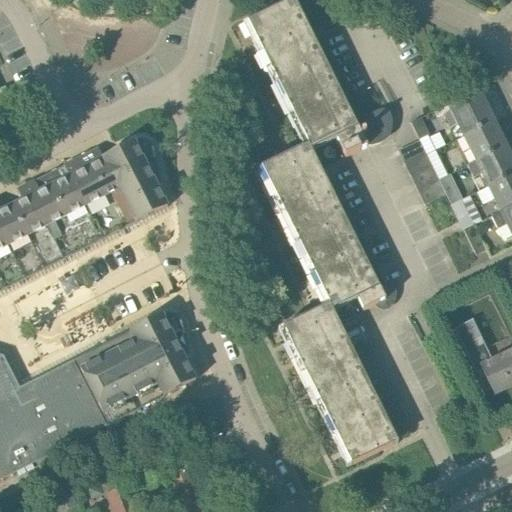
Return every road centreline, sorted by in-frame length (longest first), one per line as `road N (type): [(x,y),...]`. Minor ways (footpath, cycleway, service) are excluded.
road 1 (residential): [(287,511),(220,373),(202,311),(188,248),(190,80)]
road 2 (residential): [(454,490),(382,332),(403,321),(415,293),(357,167)]
road 3 (residential): [(76,133),(23,22),(2,0)]
road 4 (residential): [(190,80),(76,133)]
